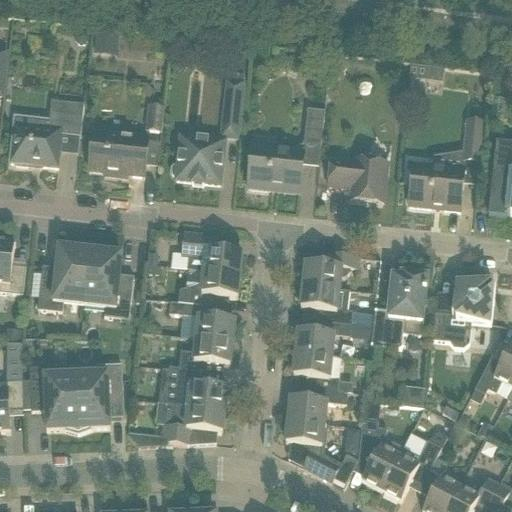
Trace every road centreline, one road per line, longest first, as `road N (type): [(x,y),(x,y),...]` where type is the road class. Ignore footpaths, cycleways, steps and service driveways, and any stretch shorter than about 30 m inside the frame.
road 1 (residential): [(273,229),(0,207)]
road 2 (residential): [(254,474),(0,482)]
road 3 (residential): [(254,474),(273,229)]
road 4 (residential): [(511,256),(273,229)]
